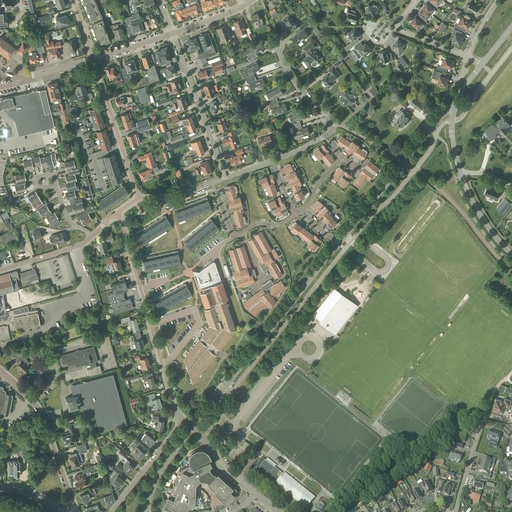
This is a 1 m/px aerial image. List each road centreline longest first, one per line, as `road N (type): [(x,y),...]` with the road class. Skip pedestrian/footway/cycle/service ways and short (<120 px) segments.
road 1 (residential): [(302,211),(338,243),(453,110)]
road 2 (residential): [(183,421),(118,212)]
road 3 (residential): [(72,511),(42,416),(0,371)]
road 4 (residential): [(224,178),(172,34)]
road 5 (residential): [(92,59),(138,199)]
road 6 (residential): [(511,420),(485,415),(455,511)]
road 7 (residential): [(224,178),(300,149),(335,123)]
